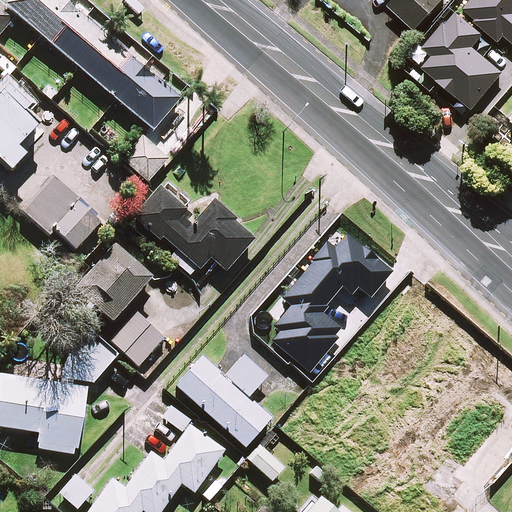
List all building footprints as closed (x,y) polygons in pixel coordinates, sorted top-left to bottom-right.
[(155,64),(146,74),(80,19),(90,8),(79,0),(9,0),(3,8),(0,5),(0,36),(15,19),(152,133),(178,101),(158,84),(167,73),(155,64)] [(144,10),(132,0),(125,0),(124,3),(139,17),(144,10)] [(392,0),(387,6),(413,31),(441,0),(392,0)] [(482,0),(445,47),(467,65),(470,61),(480,69),(511,30),(511,12),(503,6),(507,0),(482,0)] [(439,38),(440,37),(446,41),(459,25),(453,21),(461,11),(452,3),(429,30),(439,38)] [(32,108),(6,83),(0,88),(0,168),(7,175),(22,159),(14,151),(36,128),(24,116),(32,108)] [(167,161),(143,139),(125,158),(149,180),(167,161)] [(100,225),(54,181),(22,214),(47,237),(53,231),(74,252),(100,225)] [(194,223),(181,212),(190,202),(171,185),(162,195),(157,190),(131,219),(159,244),(163,240),(182,258),(175,265),(191,280),(208,261),(224,274),(253,242),(211,204),(194,223)] [(148,282),(112,249),(72,292),(109,326),(148,282)] [(328,326),(335,318),(319,304),(317,307),(295,288),(258,330),(275,344),(271,348),(282,357),(285,353),(300,366),(332,329),(328,326)] [(427,326),(407,309),(374,349),(393,365),(381,379),(396,393),(437,345),(421,332),(427,326)] [(162,340),(134,314),(109,342),(137,367),(162,340)] [(115,357),(87,335),(63,365),(90,387),(115,357)] [(321,373),(345,346),(332,335),(308,362),(321,373)] [(265,379),(241,358),(224,378),(247,399),(265,379)] [(268,422),(199,361),(174,389),(243,450),(268,422)] [(85,391),(0,376),(0,429),(38,436),(36,450),(74,457),(85,391)] [(505,419),(473,391),(434,436),(466,464),(505,419)] [(189,420),(167,406),(158,420),(180,434),(189,420)] [(223,453),(187,428),(162,463),(149,454),(123,490),(110,481),(88,511),(160,511),(179,486),(193,495),(223,453)] [(282,470),(258,448),(246,461),(270,483),(282,470)] [(430,463),(421,453),(406,468),(416,477),(430,463)] [(463,485),(442,465),(428,479),(449,500),(463,485)] [(342,511),(339,508),(335,511),(327,511),(315,501),(305,511),(342,511)]
